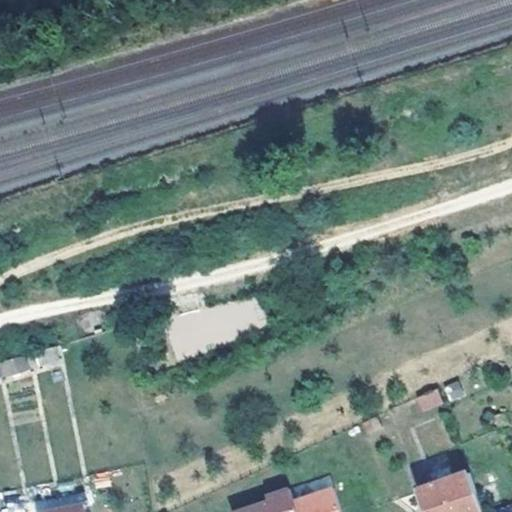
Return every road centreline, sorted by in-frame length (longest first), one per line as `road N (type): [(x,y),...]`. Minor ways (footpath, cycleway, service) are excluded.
road 1 (track): [(511,147),(151,227),(0,282)]
road 2 (residential): [(0,326),(325,245),(511,188)]
